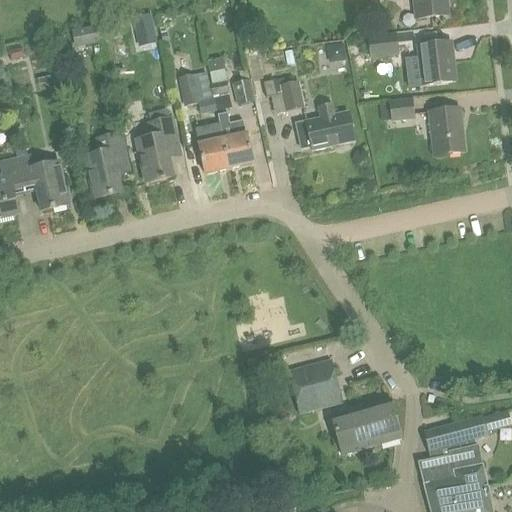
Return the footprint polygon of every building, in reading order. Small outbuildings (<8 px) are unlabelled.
[(446,0),(413,0),(416,20),(448,16),(446,0)] [(198,4),(201,14),(210,11),(208,1),(198,4)] [(153,29),(150,15),(132,19),(135,33),(153,29)] [(101,43),(98,25),(73,30),(77,48),(101,43)] [(367,38),(370,60),(399,56),(396,35),(367,38)] [(422,86),(456,82),(451,43),(418,47),(419,57),(405,58),(409,89),(422,87),(422,86)] [(10,61),(25,58),(22,47),(8,50),(10,61)] [(257,54),(245,57),(250,80),(262,78),(257,54)] [(209,62),(211,73),(225,70),(223,59),(209,62)] [(201,115),(216,112),(210,82),(209,82),(206,74),(179,79),(184,108),(199,105),(201,115)] [(210,82),(216,112),(231,109),(228,93),(230,93),(227,79),(214,81),(210,82)] [(233,85),(237,107),(255,103),(250,81),(233,85)] [(266,98),(276,96),(273,82),(263,84),(266,98)] [(299,83),(280,87),(286,114),(305,109),(299,83)] [(389,105),(391,121),(391,123),(415,121),(412,100),(389,102),(389,105)] [(348,114),(335,117),(333,104),(317,108),(320,121),(305,124),(296,126),(302,153),(312,151),(312,152),(354,142),(348,114)] [(381,122),(391,121),(389,105),(380,106),(381,122)] [(429,113),(434,157),(465,153),(459,110),(429,113)] [(221,136),(229,170),(230,170),(252,164),(245,131),(242,119),(229,123),(227,112),(217,114),(221,136)] [(159,123),(150,125),(152,139),(136,142),(146,184),(159,182),(173,179),(168,159),(180,156),(172,120),(170,120),(159,123)] [(84,158),(94,200),(121,194),(117,175),(128,173),(120,136),(97,141),(100,155),(84,158)] [(205,175),(229,170),(223,141),(199,147),(205,175)] [(18,160),(25,195),(37,192),(41,212),(68,206),(59,164),(41,168),(38,155),(29,157),(18,160)] [(25,195),(18,160),(0,164),(3,178),(0,178),(0,220),(17,216),(13,198),(25,195)] [(332,363),(287,375),(299,417),(343,405),(332,363)] [(390,402),(361,410),(331,418),(342,457),(371,449),(401,441),(390,402)] [(487,418),(489,428),(511,423),(508,411),(487,418)] [(486,434),(482,418),(423,433),(430,461),(449,457),(449,454),(458,452),(477,448),(475,442),(487,439),(486,434)] [(481,467),(477,448),(458,452),(449,454),(449,457),(430,461),(417,463),(429,511),(491,511),(482,467),(481,467)]
